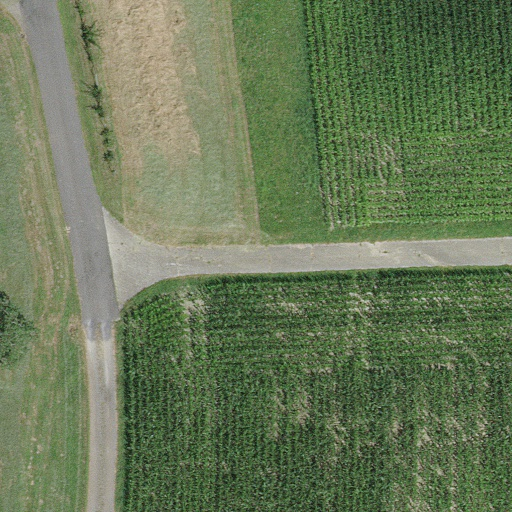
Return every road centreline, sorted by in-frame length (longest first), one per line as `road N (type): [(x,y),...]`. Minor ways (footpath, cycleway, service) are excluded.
road 1 (track): [(83,256),(511,242)]
road 2 (track): [(83,256),(23,0)]
road 3 (track): [(91,511),(93,300),(83,256)]
